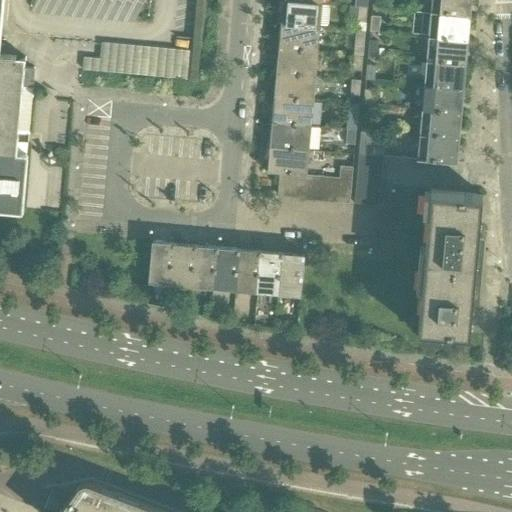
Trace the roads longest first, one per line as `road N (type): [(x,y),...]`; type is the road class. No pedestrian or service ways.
road 1 (primary): [(511,423),(0,321)]
road 2 (primary): [(0,384),(217,432),(511,480)]
road 3 (residential): [(224,225),(112,214),(121,112),(231,121)]
road 4 (residential): [(511,244),(503,0)]
road 5 (unclassified): [(14,488),(20,479),(81,467),(201,511)]
road 6 (residential): [(349,227),(235,218),(224,225)]
road 7 (residential): [(231,121),(242,0)]
